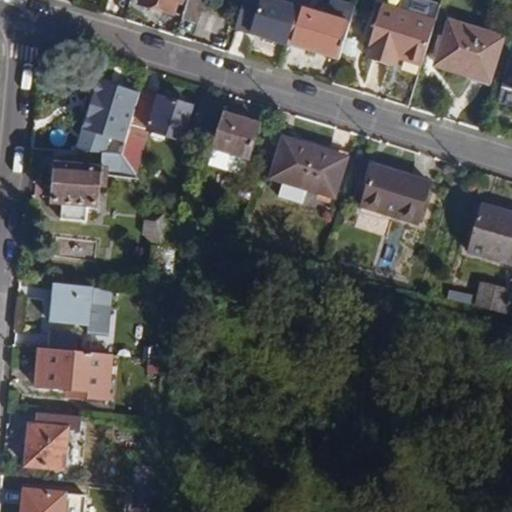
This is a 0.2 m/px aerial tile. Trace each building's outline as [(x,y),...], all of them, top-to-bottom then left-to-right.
[(178,3),(187,5),(188,0),(141,0),(140,4),(174,15),(178,3)] [(188,0),(187,5),(182,18),(196,21),(202,0),(188,0)] [(244,0),(236,29),(263,37),(261,45),(273,49),(276,41),(287,45),(301,0),(282,0),(282,1),(277,0),(244,0)] [(339,61),(356,7),(334,0),(329,16),(314,12),(318,0),(301,0),(287,45),(339,61)] [(423,65),(436,23),(383,5),(369,49),(370,50),(367,58),(396,67),(399,58),(400,53),(407,55),(405,60),(423,65)] [(504,39),(451,21),(436,67),(490,84),(504,39)] [(86,124),(84,151),(87,152),(102,153),(101,168),(108,168),(107,176),(137,179),(122,155),(131,125),(141,91),(143,83),(126,78),(112,126),(86,124)] [(193,107),(141,91),(131,125),(150,131),(183,141),(193,107)] [(260,125),(225,114),(209,165),(237,174),(242,158),(249,160),(260,125)] [(122,155),(137,179),(150,131),(131,125),(122,155)] [(316,148),(284,137),(270,179),(336,200),(348,161),(316,150),(316,148)] [(99,186),(107,186),(107,176),(108,168),(101,168),(85,167),(56,164),(54,204),(62,204),(60,221),(87,223),(89,207),(97,209),(99,186)] [(431,182),(411,175),(410,178),(376,168),(364,208),(418,225),(431,182)] [(511,213),(483,205),(469,252),(511,265),(511,213)] [(180,218),(175,233),(191,239),(197,223),(180,218)] [(396,238),(400,273),(418,271),(414,236),(396,238)] [(169,296),(174,240),(152,247),(150,273),(152,273),(151,294),(169,296)] [(479,308),(506,315),(511,291),(486,285),(479,308)] [(112,291),(55,286),(52,321),(89,326),(91,309),(109,311),(112,291)] [(49,331),(48,350),(102,355),(103,336),(49,331)] [(48,350),(41,349),(37,385),(73,390),(72,396),(106,400),(112,356),(102,355),(48,350)] [(81,418),(37,415),(36,425),(31,424),(27,466),(64,469),(67,428),(79,429),(81,418)] [(140,468),(138,490),(141,490),(151,491),(153,470),(140,468)] [(151,491),(141,490),(139,511),(149,511),(151,491)] [(63,511),(65,495),(24,491),(22,511),(63,511)]
